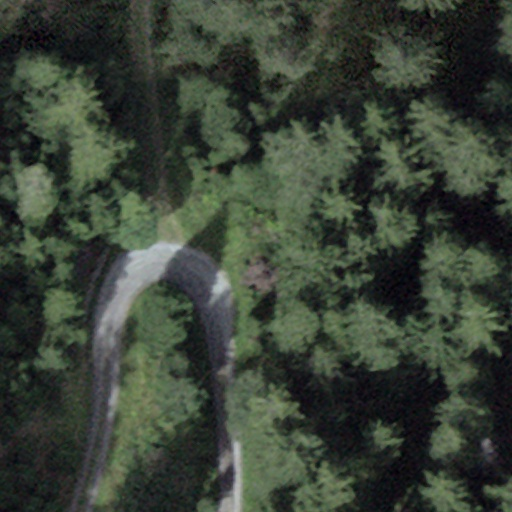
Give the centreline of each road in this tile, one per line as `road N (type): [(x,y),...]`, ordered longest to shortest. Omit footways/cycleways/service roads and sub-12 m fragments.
road 1 (track): [(175,259),(135,256),(106,309),(107,385),(78,511)]
road 2 (track): [(227,511),(240,422),(224,303),(175,259)]
road 3 (track): [(175,259),(146,0)]
